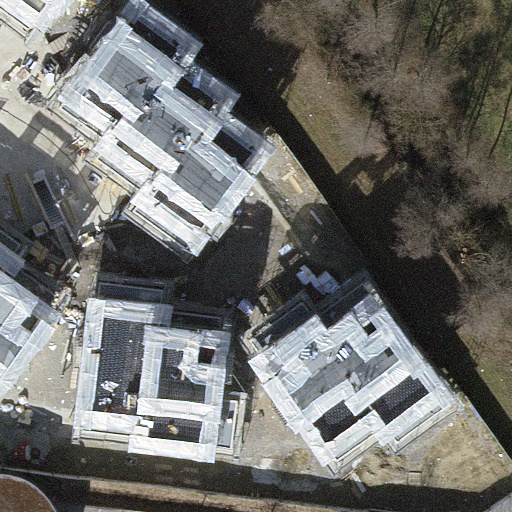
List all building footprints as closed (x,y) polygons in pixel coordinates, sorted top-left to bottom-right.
[(0,0),(0,3),(32,25),(48,0),(0,0)] [(200,37),(144,0),(133,0),(62,104),(111,137),(99,154),(148,188),(134,209),(192,248),(264,142),(218,111),(233,89),(186,57),(200,37)] [(26,236),(0,217),(0,369),(58,286),(13,255),(26,236)] [(168,283),(103,274),(84,426),(235,445),(242,391),(215,387),(224,310),(166,303),(168,283)] [(308,292),(247,335),(336,459),(387,423),(400,441),(455,402),(364,277),(320,309),(308,292)] [(40,477),(7,467),(0,467),(0,511),(61,511),(59,503),(40,477)]
